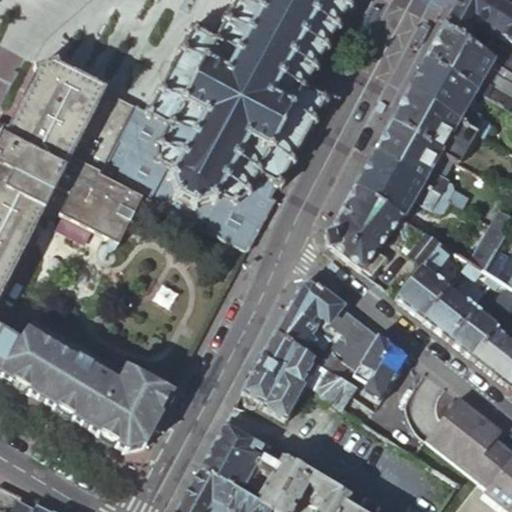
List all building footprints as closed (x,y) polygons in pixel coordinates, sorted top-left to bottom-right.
[(141,200),(247,255),(274,203),(270,201),(267,199),(272,190),(275,191),(281,190),(301,152),(294,148),(301,137),(307,141),(328,101),(326,96),(308,86),(355,0),(229,0),(207,41),(189,30),(184,32),(163,72),(169,75),(163,86),(157,82),(148,99),(151,101),(142,116),(131,110),(98,177),(141,200)] [(457,0),(441,30),(462,45),(474,23),(511,47),(511,13),(491,0),(457,0)] [(441,30),(421,65),(471,95),(511,118),(511,78),(511,77),(479,56),(462,45),(441,30)] [(511,58),(487,43),(479,56),(511,77),(511,75),(511,58)] [(98,177),(131,110),(82,84),(38,62),(0,137),(0,340),(2,337),(0,336),(0,294),(36,222),(59,217),(111,244),(116,247),(141,200),(98,177)] [(471,95),(421,65),(405,95),(471,133),(483,139),(488,130),(487,125),(479,120),(480,119),(463,109),(471,95)] [(471,133),(405,95),(387,127),(458,168),(475,137),(482,141),(483,139),(471,133)] [(457,169),(458,168),(387,127),(370,160),(449,206),(461,213),(467,202),(453,194),(451,187),(442,182),(452,166),(457,169)] [(449,206),(370,160),(352,192),(418,234),(430,213),(438,218),(443,217),(449,206)] [(418,234),(352,192),(324,241),(327,250),(359,275),(360,273),(367,278),(371,278),(382,264),(382,261),(374,255),(394,230),(399,233),(401,243),(404,245),(401,249),(408,255),(405,259),(420,270),(438,247),(418,234)] [(504,237),(511,224),(511,223),(497,215),(489,229),(504,237)] [(496,253),(504,237),(489,229),(481,244),(494,252),(496,253)] [(490,258),(494,252),(481,244),(477,250),(490,258)] [(452,255),(438,247),(420,270),(394,302),(422,324),(447,292),(432,280),(452,255)] [(490,258),(477,250),(468,265),(481,274),(490,258)] [(481,274),(468,265),(460,276),(472,284),(481,274)] [(494,282),(487,278),(482,284),(489,289),(494,282)] [(494,282),(489,289),(494,293),(500,286),(494,282)] [(299,290),(287,311),(329,343),(347,318),(310,288),(299,290)] [(447,292),(422,324),(446,343),(472,310),(482,297),(471,288),(461,302),(447,292)] [(493,331),(511,307),(511,293),(507,290),(506,290),(482,318),(472,310),(446,343),(469,361),(493,331)] [(287,311),(273,338),(313,365),(316,367),(329,352),(333,346),(329,343),(287,311)] [(363,329),(347,318),(329,343),(333,346),(329,352),(336,363),(340,365),(347,354),(363,329)] [(143,451),(170,399),(142,383),(107,363),(86,352),(62,339),(31,323),(23,339),(18,346),(9,341),(2,337),(0,340),(0,381),(64,421),(65,419),(82,429),(81,431),(122,456),(143,451)] [(360,362),(375,339),(363,329),(347,354),(360,362)] [(493,331),(469,361),(493,380),(511,354),(511,330),(504,341),(493,331)] [(313,365),(273,338),(239,398),(241,399),(241,401),(240,403),(241,406),(242,408),(244,411),(246,411),(247,412),(249,412),(250,412),(252,412),(255,412),(257,410),(258,409),(260,410),(260,411),(284,425),(304,389),(300,387),(313,365)] [(360,362),(356,370),(370,379),(364,388),(360,394),(361,397),(378,407),(405,363),(375,339),(360,362)] [(316,367),(327,374),(328,375),(336,363),(329,352),(316,367)] [(353,373),(356,370),(360,362),(347,354),(340,365),(344,367),(353,373)] [(511,390),(511,354),(493,380),(508,392),(511,390)] [(340,365),(336,363),(328,375),(336,380),(344,367),(340,365)] [(316,367),(313,365),(300,387),(304,389),(317,396),(316,392),(327,374),(316,367)] [(336,380),(345,387),(350,380),(353,373),(344,367),(336,380)] [(353,373),(350,380),(357,384),(364,388),(370,379),(356,370),(353,373)] [(336,411),(340,414),(355,393),(352,391),(345,387),(336,380),(328,375),(327,374),(316,392),(317,396),(318,400),(323,404),(321,406),(334,415),(336,411)] [(350,380),(345,387),(352,391),(357,384),(350,380)] [(482,424),(455,403),(423,444),(484,493),(481,498),(498,511),(511,511),(511,459),(493,444),(499,436),(482,424)] [(261,462),(266,452),(222,428),(200,467),(241,491),(253,473),(259,461),(261,462)] [(348,501),(346,500),(266,452),(261,462),(303,487),(304,484),(326,497),(325,499),(343,509),(348,501)] [(347,511),(343,509),(325,499),(326,497),(304,484),(303,487),(261,462),(259,461),(253,473),(267,481),(252,507),(259,511),(293,511),(305,492),(312,496),(308,504),(318,510),(316,511),(347,511)] [(200,467),(197,474),(237,498),(241,491),(200,467)] [(237,498),(197,474),(175,511),(259,511),(252,507),(237,498)] [(457,488),(434,474),(427,485),(450,499),(457,488)]
